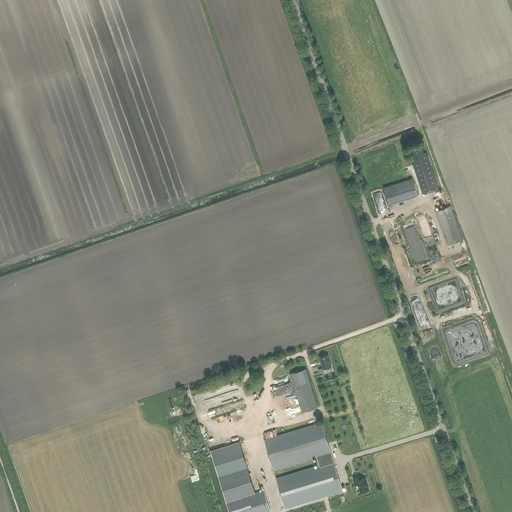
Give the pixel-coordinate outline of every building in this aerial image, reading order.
[(422,194),(438,189),(426,153),(423,153),(421,146),(411,150),(413,156),(412,156),(414,164),(412,165),(422,194)] [(412,178),(383,187),(388,205),(417,195),(412,178)] [(447,245),(463,239),(450,206),(435,212),(447,245)] [(415,263),(424,260),(413,226),(404,229),(415,263)] [(319,357),(323,369),(332,367),(328,355),(319,357)] [(302,412),(318,407),(306,369),(290,374),(302,412)] [(285,393),(289,392),(284,375),(271,379),(272,384),(269,385),(270,388),(272,387),(276,400),(279,399),(279,398),(286,396),(285,393)] [(251,403),(257,426),(284,419),(279,401),(276,402),(272,387),(253,393),(255,402),(251,403)] [(322,423),(265,441),(274,470),(317,457),(331,453),(322,423)] [(319,466),(276,479),(285,508),(333,493),(333,495),(343,492),(331,453),(317,457),(319,466)] [(359,476),(353,478),(355,485),(358,484),(361,492),(368,490),(365,478),(360,479),(359,476)] [(229,511),(265,511),(270,510),(264,491),(226,502),(229,511)]
